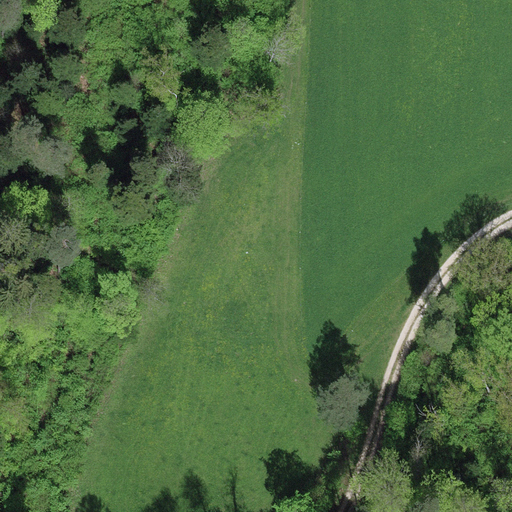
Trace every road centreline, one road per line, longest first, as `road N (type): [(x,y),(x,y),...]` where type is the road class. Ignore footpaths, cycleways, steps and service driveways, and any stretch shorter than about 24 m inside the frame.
road 1 (track): [(370,439),(273,351),(107,272),(38,224),(0,184)]
road 2 (track): [(345,511),(381,401),(438,280),(511,217)]
